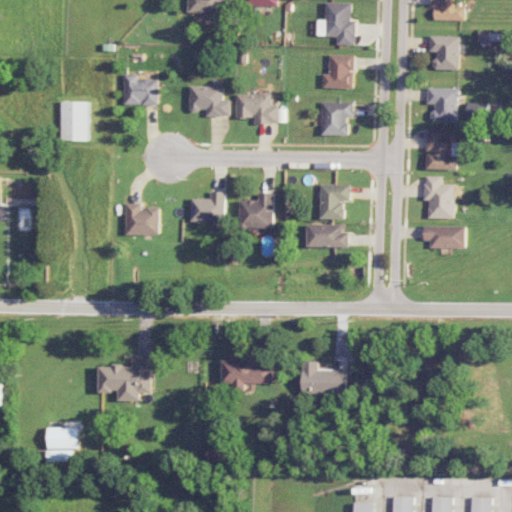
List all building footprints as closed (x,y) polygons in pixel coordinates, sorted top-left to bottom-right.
[(189,0),(189,12),(223,13),(223,2),(229,2),(229,0),(189,0)] [(465,20),(465,0),(432,0),(433,6),(436,6),(435,20),(465,20)] [(354,2),(328,2),(328,19),(319,19),(319,35),(339,36),(339,44),(357,44),(357,20),(353,20),(354,2)] [(461,36),(431,35),(431,51),(436,51),(435,69),(460,69),(461,36)] [(356,55),(332,54),(331,73),(325,73),(324,87),(355,88),(356,55)] [(126,104),(159,105),(160,79),(140,78),(140,74),(126,73),(126,104)] [(192,85),(191,110),(208,111),(208,115),(231,116),(232,99),(224,99),(224,80),(214,79),(214,86),(192,85)] [(460,88),(429,87),(429,105),(433,105),(433,121),(459,121),(460,88)] [(256,123),(280,122),(280,105),(273,105),(272,93),(237,94),(238,118),(256,118),(256,123)] [(90,141),(91,101),(65,101),(64,140),(90,141)] [(350,135),(350,117),(355,117),(355,102),(324,101),(323,134),(350,135)] [(469,117),(489,118),(489,102),(469,102),(469,117)] [(428,169),(457,169),(458,136),(446,136),(446,128),(429,127),(428,169)] [(456,184),(444,184),(444,176),(426,176),(426,200),(430,200),(430,218),(456,218),(456,184)] [(352,184),(323,183),(322,218),(345,219),(346,200),(352,200),(352,184)] [(192,221),(226,222),(227,191),(212,191),(212,198),(193,198),(192,221)] [(276,227),(275,192),(261,193),(261,199),(242,199),(242,228),(276,227)] [(128,203),(128,234),(162,234),(162,208),(143,208),(143,203),(128,203)] [(351,247),(351,232),(344,232),(344,224),(309,224),(309,246),(351,247)] [(432,248),(467,248),(468,226),(426,225),(426,240),(432,240),(432,248)] [(246,383),(274,383),(274,364),(259,364),(259,355),(232,355),(232,360),(224,359),(223,384),(235,384),(235,389),(246,389),(246,383)] [(101,365),(100,391),(120,392),(120,400),(141,401),(141,393),(153,393),(153,358),(134,357),(134,365),(101,365)] [(348,370),(320,370),(320,361),(305,360),(304,393),(347,394),(348,370)] [(80,427),(49,427),(50,447),(80,447),(80,427)] [(207,459),(229,460),(229,444),(208,444),(207,459)] [(76,450),(50,449),(49,461),(76,461),(76,450)] [(394,511),(414,511),(415,497),(395,496),(394,511)] [(452,511),(453,497),(433,496),(432,511),(452,511)] [(491,511),(492,498),(472,497),(471,511),(491,511)] [(375,511),(376,503),(357,502),(356,511),(375,511)]
